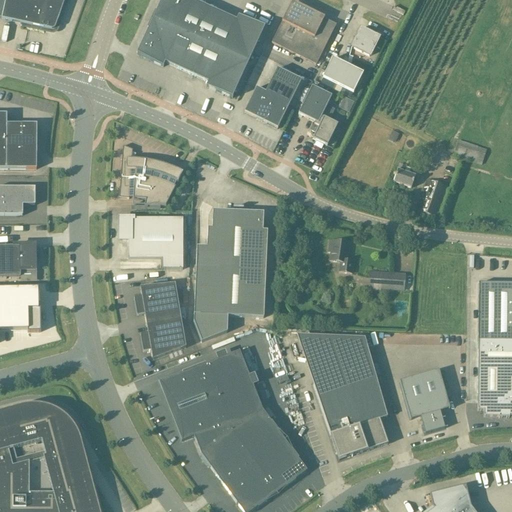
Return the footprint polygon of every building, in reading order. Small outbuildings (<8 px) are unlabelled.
[(0,0),(0,19),(21,25),(21,27),(28,29),(46,32),(48,31),(49,32),(49,33),(50,33),(51,34),(52,34),(53,34),(54,34),(55,34),(56,33),(57,32),(58,32),(58,31),(58,30),(58,29),(58,28),(58,27),(58,26),(60,24),(69,0),(67,0),(0,0)] [(236,22),(193,2),(194,0),(162,0),(137,56),(163,68),(165,64),(194,77),(208,83),(206,88),(232,100),(265,29),(238,17),(236,22)] [(316,66),(336,26),(292,4),(272,44),(316,66)] [(369,57),(378,39),(366,33),(367,33),(360,29),(355,40),(351,48),(369,57)] [(353,94),(363,75),(332,60),(323,79),(353,94)] [(277,70),(265,94),(256,90),(244,114),(277,130),(302,82),(277,70)] [(298,116),(315,124),(314,126),(319,129),(313,141),(327,148),(338,126),(322,118),(332,98),(312,88),(298,116)] [(344,98),(340,106),(350,112),(354,103),(344,98)] [(0,169),(36,170),(37,125),(7,125),(7,115),(0,115),(0,169)] [(481,165),(486,150),(457,140),(452,155),(481,165)] [(178,183),(183,174),(178,172),(174,170),(171,168),(167,167),(163,166),(159,165),(156,164),(152,163),(148,162),(144,161),(140,161),(136,161),(132,160),(132,151),(123,147),(119,199),(129,200),(129,198),(133,198),(133,200),(146,201),(144,207),(165,207),(175,188),(174,187),(176,183),(178,183)] [(412,170),(406,168),(399,165),(393,183),(411,189),(415,177),(410,175),(412,170)] [(426,182),(416,212),(437,219),(447,189),(426,182)] [(35,189),(0,188),(0,216),(23,216),(23,206),(35,206),(35,189)] [(228,318),(264,319),(267,233),(263,233),(263,217),(242,216),(242,211),(243,211),(243,209),(233,209),(233,210),(234,210),(234,215),(213,214),(212,230),(208,230),(207,249),(197,249),(194,324),(201,344),(227,334),(228,318)] [(182,220),(120,220),(120,240),(128,240),(128,260),(162,260),(162,270),(182,270),(182,220)] [(351,275),(353,262),(345,261),(348,244),(344,244),(343,242),(338,241),(336,243),(329,242),(327,255),(330,255),(329,264),(337,265),(339,266),(338,273),(351,275)] [(0,277),(20,277),(20,272),(35,272),(35,246),(13,247),(13,248),(0,248),(0,277)] [(369,273),(367,292),(389,294),(389,291),(404,293),(406,275),(369,273)] [(511,285),(481,285),(481,284),(479,284),(477,412),(483,412),(483,418),(499,418),(499,419),(509,419),(509,418),(511,417),(511,285)] [(142,298),(134,300),(137,317),(145,316),(146,325),(180,320),(175,285),(140,289),(142,298)] [(39,289),(0,290),(0,331),(29,331),(29,333),(42,333),(42,309),(39,309),(39,289)] [(148,335),(140,336),(143,353),(151,352),(152,362),(186,349),(180,320),(146,325),(148,335)] [(180,416),(181,443),(194,438),(201,456),(242,511),(252,511),(307,472),(262,411),(239,352),(158,384),(175,405),(180,416)] [(372,366),(312,385),(336,455),(338,460),(339,462),(340,461),(352,457),(387,445),(379,421),(387,418),(372,366)] [(450,410),(439,371),(438,372),(438,373),(400,384),(400,382),(399,383),(410,421),(411,421),(411,419),(420,417),(425,435),(430,433),(439,431),(445,429),(439,411),(448,409),(449,410),(450,410)] [(29,406),(27,406),(25,407),(23,407),(21,407),(12,410),(2,413),(0,413),(0,511),(99,511),(82,447),(80,440),(79,437),(77,433),(75,429),(74,427),(72,424),(70,422),(68,420),(66,418),(63,416),(61,414),(57,412),(54,410),(51,409),(49,408),(47,408),(45,407),(43,407),(40,406),(38,406),(36,406),(34,406),(31,406),(29,406)] [(472,511),(470,508),(465,487),(430,496),(433,508),(434,510),(431,511),(472,511)]
